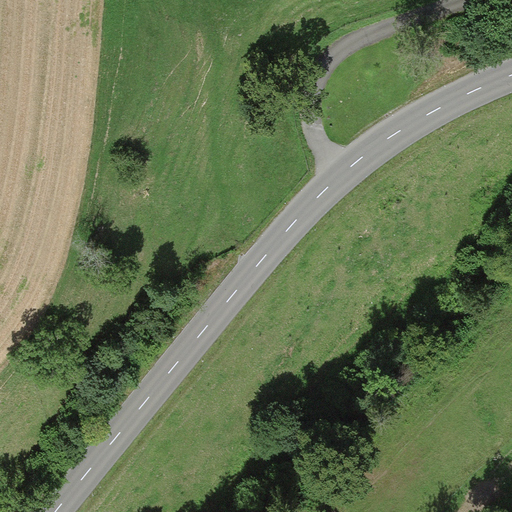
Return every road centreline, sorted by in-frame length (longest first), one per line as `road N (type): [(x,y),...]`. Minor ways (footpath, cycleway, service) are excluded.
road 1 (tertiary): [(52,511),(249,268),(336,177)]
road 2 (residential): [(459,0),(363,36),(321,74),(309,101),(312,136),(336,177)]
road 3 (tertiary): [(336,177),(420,113),(511,76)]
